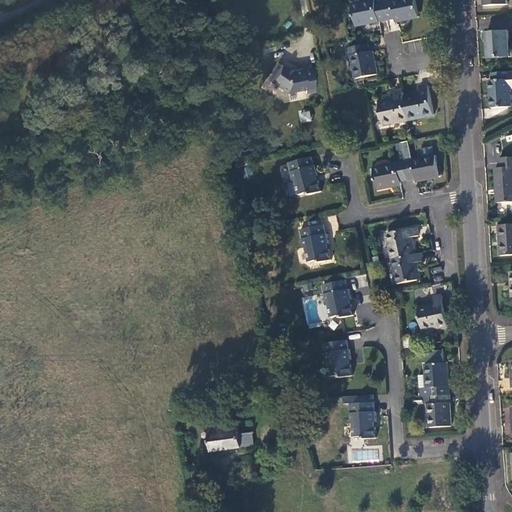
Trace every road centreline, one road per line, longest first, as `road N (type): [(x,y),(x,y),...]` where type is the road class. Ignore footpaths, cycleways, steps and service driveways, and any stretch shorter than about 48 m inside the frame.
road 1 (residential): [(390,330),(409,451),(484,443)]
road 2 (residential): [(478,333),(468,186)]
road 3 (residential): [(468,186),(459,53)]
